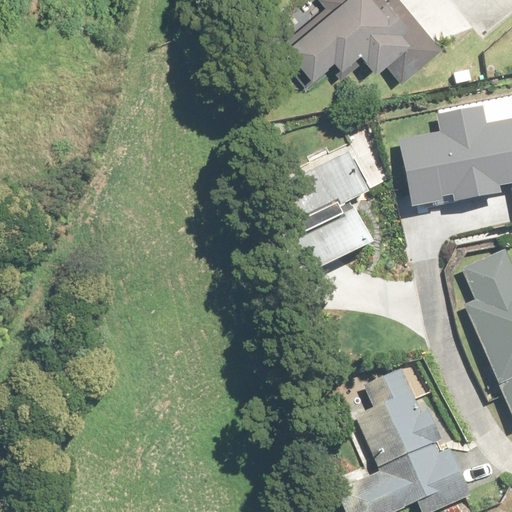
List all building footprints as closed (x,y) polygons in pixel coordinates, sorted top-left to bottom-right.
[(399,0),(395,0),(389,5),(385,0),(319,0),(317,1),(330,16),(294,46),(320,75),(330,67),(342,81),(366,60),(377,72),(386,64),(403,85),(444,50),(399,0)] [(438,113),(443,137),(401,145),(415,208),(457,199),(459,209),(503,200),(501,190),(510,188),(511,195),(511,121),(488,127),(483,103),(438,113)] [(372,196),(350,157),(280,190),(297,227),(277,237),(300,286),(375,248),(354,205),(372,196)] [(511,410),(511,263),(507,251),(465,269),(479,301),(467,306),(511,410)] [(347,511),(407,511),(418,507),(420,511),(442,511),(472,499),(451,451),(440,456),(436,447),(443,443),(429,411),(422,414),(402,371),(365,388),(374,410),(357,418),(382,475),(340,494),(347,511)]
